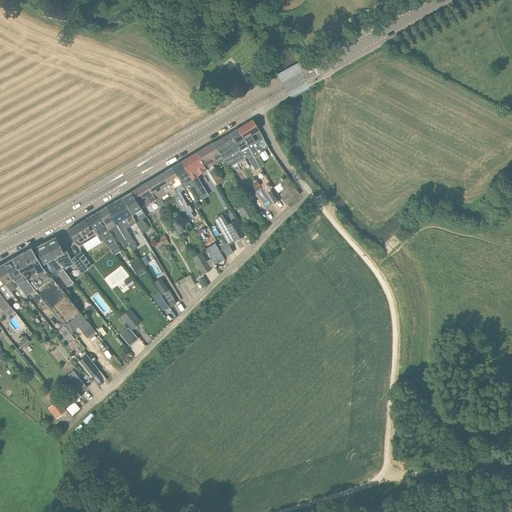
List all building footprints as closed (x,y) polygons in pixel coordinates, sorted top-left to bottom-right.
[(255,158),(260,155),(254,145),(256,144),(264,139),(260,132),(253,120),(237,130),(255,158)] [(255,158),(237,130),(230,134),(245,159),(245,160),(248,158),(255,170),(260,167),(255,158)] [(228,169),(245,159),(230,134),(213,144),(222,159),(228,169)] [(214,169),(212,165),(222,159),(213,144),(197,153),(208,172),(217,185),(222,182),(215,169),(214,169)] [(197,190),(203,186),(198,178),(208,172),(197,153),(181,163),(197,190)] [(197,190),(181,163),(172,169),(181,184),(183,187),(186,185),(196,202),(198,205),(203,202),(201,199),(202,199),(197,190)] [(189,222),(194,220),(181,199),(184,197),(178,185),(181,184),(172,169),(165,173),(179,196),(175,198),(189,222)] [(179,196),(165,173),(146,184),(155,199),(156,199),(167,193),(172,200),(175,198),(179,196)] [(155,199),(146,184),(131,193),(140,208),(149,204),(149,203),(155,199)] [(286,205),(300,194),(295,188),(281,199),(286,205)] [(274,203),(280,199),(274,189),(268,193),(274,203)] [(140,208),(131,193),(122,199),(139,228),(146,224),(143,219),(146,217),(140,208)] [(139,228),(122,199),(106,208),(125,240),(129,246),(133,251),(137,248),(126,229),(135,223),(139,229),(139,228)] [(245,221),(254,216),(245,202),(237,207),(245,221)] [(125,240),(106,208),(98,213),(108,229),(111,227),(124,249),(129,246),(125,240)] [(104,235),(103,232),(108,229),(98,213),(86,220),(98,235),(102,240),(114,255),(120,251),(109,232),(104,235)] [(80,246),(98,235),(86,220),(67,231),(74,242),(80,246)] [(185,232),(178,221),(173,225),(180,236),(185,232)] [(235,242),(245,235),(236,221),(226,227),(235,242)] [(66,251),(63,252),(56,238),(46,243),(54,259),(64,271),(73,264),(70,260),(66,251)] [(64,271),(54,259),(46,243),(35,248),(44,264),(48,262),(58,274),(68,286),(73,282),(64,271)] [(226,256),(233,252),(227,243),(220,247),(226,256)] [(83,333),(91,326),(80,313),(66,294),(45,270),(31,248),(21,254),(37,275),(73,320),(83,333)] [(82,274),(92,266),(80,252),(70,260),(73,264),(82,274)] [(27,280),(37,275),(21,254),(11,260),(20,274),(22,273),(27,280)] [(203,275),(211,270),(202,255),(193,260),(203,275)] [(20,274),(11,260),(2,265),(13,279),(22,290),(26,296),(35,290),(29,284),(27,280),(22,273),(20,274)] [(10,281),(12,279),(13,279),(2,265),(0,265),(0,277),(11,292),(16,289),(10,281)] [(37,275),(27,280),(29,284),(35,290),(64,326),(64,327),(73,320),(37,275)] [(0,293),(6,301),(13,295),(11,292),(0,277),(0,293)] [(129,289),(135,284),(130,278),(124,283),(129,289)] [(203,288),(208,285),(203,278),(198,282),(203,288)] [(162,295),(169,290),(161,279),(154,283),(162,295)] [(6,301),(0,293),(0,308),(7,317),(12,314),(16,318),(18,316),(6,301)] [(164,302),(160,306),(164,312),(169,309),(164,302)] [(130,328),(139,321),(130,310),(121,317),(130,328)] [(87,361),(82,365),(87,371),(92,367),(87,361)] [(81,393),(87,388),(73,371),(67,375),(81,393)] [(48,400),(54,396),(49,391),(44,395),(48,400)] [(56,420),(67,412),(58,401),(48,409),(56,420)] [(72,416),(80,409),(74,402),(66,409),(72,416)]
